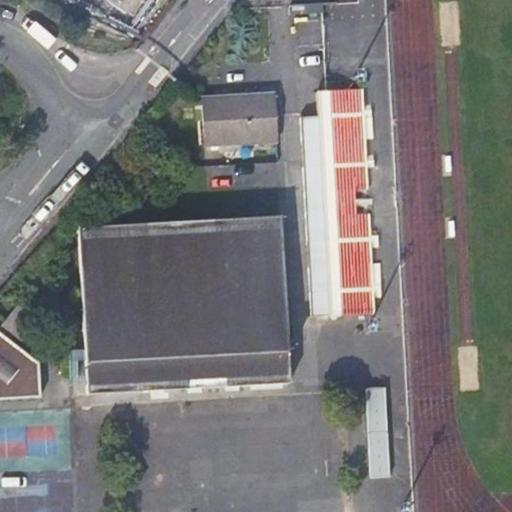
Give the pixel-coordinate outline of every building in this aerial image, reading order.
[(322,4),(304,5),(305,14),(322,13),(322,4)] [(325,318),(376,314),(364,89),(315,92),(317,117),(300,118),(310,317),(325,317),(325,318)] [(276,142),(274,94),(202,98),(204,146),(276,142)] [(87,395),(290,384),(288,350),(292,350),(292,341),(287,342),(280,216),(78,228),(87,395)] [(39,277),(28,305),(39,309),(50,281),(39,277)] [(21,342),(37,322),(17,306),(1,326),(21,342)] [(38,363),(0,334),(0,398),(39,397),(38,363)] [(377,385),(379,447),(394,446),(391,384),(377,385)]
